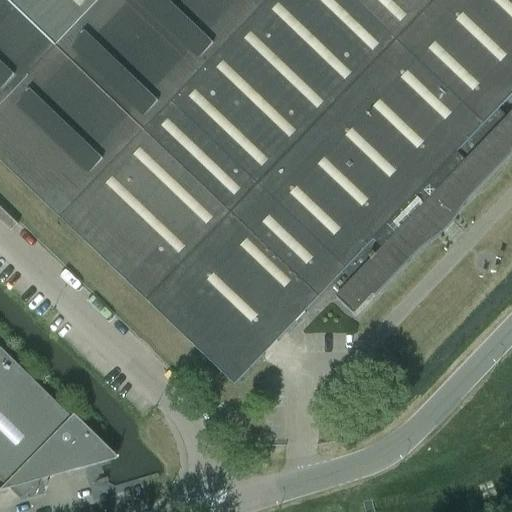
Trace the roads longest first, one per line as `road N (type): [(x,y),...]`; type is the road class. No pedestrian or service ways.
road 1 (unclassified): [(208,510),(382,454),(511,324)]
road 2 (unclassified): [(208,510),(192,432),(0,238)]
